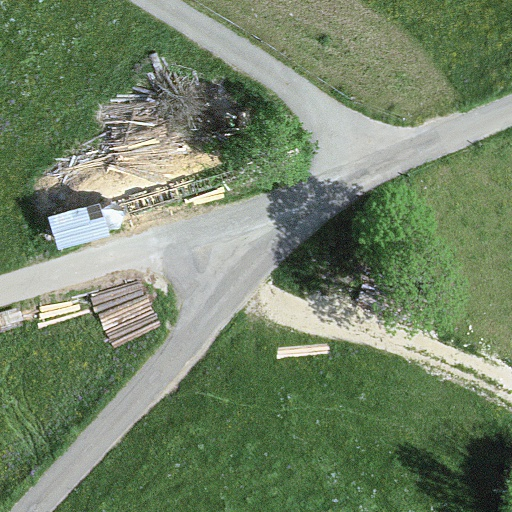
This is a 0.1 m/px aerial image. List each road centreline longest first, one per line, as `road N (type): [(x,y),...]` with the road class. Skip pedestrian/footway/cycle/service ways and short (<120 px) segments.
road 1 (unclassified): [(26,511),(200,324),(262,210)]
road 2 (track): [(222,290),(417,347),(511,392)]
road 3 (unclassified): [(0,290),(262,210)]
road 4 (unclassified): [(262,210),(511,109)]
